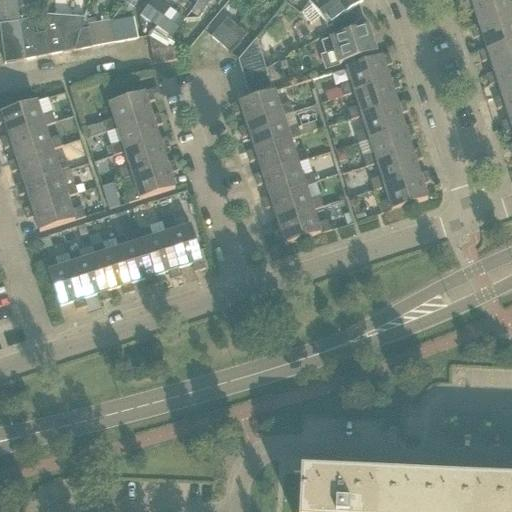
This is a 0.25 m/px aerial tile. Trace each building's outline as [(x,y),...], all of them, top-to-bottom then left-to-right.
[(0,0),(0,37),(4,65),(25,61),(16,9),(17,9),(15,0),(0,0)] [(31,21),(31,8),(31,7),(30,0),(15,0),(17,9),(16,9),(25,61),(38,58),(35,36),(33,20),(31,21)] [(152,0),(140,17),(156,28),(167,13),(168,11),(167,10),(153,0),(152,0)] [(181,0),(175,0),(170,9),(175,12),(183,1),(181,0)] [(198,0),(190,14),(199,20),(211,0),(198,0)] [(311,0),(309,2),(329,28),(362,2),(361,0),(311,0)] [(511,16),(511,5),(509,7),(506,0),(481,0),(476,2),(475,1),(463,5),(466,15),(475,13),(479,26),(480,27),(511,16)] [(156,28),(148,38),(151,53),(177,48),(175,35),(183,23),(167,13),(156,28)] [(511,16),(480,27),(479,26),(470,29),(474,39),(483,36),(487,49),(487,50),(511,42),(511,16)] [(83,26),(85,20),(47,18),(44,35),(47,35),(49,56),(75,52),(83,26)] [(111,23),(111,22),(92,48),(137,40),(133,19),(111,23)] [(220,46),(236,28),(225,19),(210,37),(220,46)] [(375,54),(371,39),(373,38),(368,31),(367,27),(366,28),(360,20),(346,30),(347,34),(320,42),(324,55),(334,52),(338,66),(375,54)] [(83,26),(75,52),(92,48),(111,22),(110,21),(83,26)] [(246,37),(236,28),(220,46),(230,55),(246,37)] [(47,35),(44,35),(35,36),(38,58),(49,56),(47,35)] [(242,77),(265,70),(256,39),(237,61),(242,77)] [(511,42),(487,50),(487,49),(478,52),(481,63),(490,60),(494,73),(495,74),(511,68),(511,42)] [(180,61),(177,48),(151,53),(153,66),(180,61)] [(387,82),(387,81),(383,68),(392,65),(388,55),(376,59),(376,60),(346,69),(351,84),(339,88),(343,99),(354,95),(353,93),(387,82)] [(511,68),(495,74),(494,73),(486,76),(489,86),(498,84),(502,96),(502,98),(511,94),(511,68)] [(265,70),(242,77),(249,96),(272,89),(265,70)] [(353,93),(354,95),(358,108),(348,111),(351,122),(362,119),(361,117),(395,106),(394,105),(390,92),(399,89),(396,78),(387,81),(387,82),(353,93)] [(150,118),(150,117),(146,104),(154,102),(151,91),(139,95),(139,96),(109,106),(113,120),(102,124),(106,135),(117,132),(116,129),(150,118)] [(281,116),(282,118),(293,114),(289,103),(278,107),(274,93),(244,102),(243,102),(231,105),(234,116),(243,113),(247,126),(248,127),(281,116)] [(511,94),(502,98),(502,96),(493,99),(497,110),(505,107),(510,120),(510,121),(511,120),(511,94)] [(361,117),(362,119),(366,132),(355,135),(358,146),(369,142),(368,140),(402,129),(402,128),(398,115),(407,113),(403,102),(394,105),(395,106),(361,117)] [(44,126),(44,128),(54,125),(51,114),(41,117),(36,103),(6,112),(5,112),(0,113),(0,124),(5,123),(9,136),(10,137),(44,126)] [(116,129),(117,132),(121,144),(110,147),(114,158),(124,154),(123,153),(157,142),(157,141),(153,128),(162,125),(159,115),(150,117),(150,118),(116,129)] [(248,127),(247,126),(238,129),(242,140),(250,137),(255,150),(255,151),(289,140),(289,142),(300,138),(297,127),(286,130),(282,118),(281,116),(248,127)] [(511,120),(510,121),(510,120),(501,123),(504,134),(511,131),(511,120)] [(10,137),(9,136),(0,139),(4,150),(13,147),(17,160),(17,161),(52,150),(52,152),(62,149),(59,138),(48,141),(44,128),(44,126),(10,137)] [(368,140),(369,142),(373,155),(362,159),(366,170),(377,166),(376,164),(410,153),(410,152),(406,139),(414,136),(411,126),(402,128),(402,129),(368,140)] [(123,153),(124,154),(129,168),(117,172),(121,183),(131,179),(131,177),(165,166),(165,165),(161,152),(169,149),(166,138),(157,141),(157,142),(123,153)] [(255,151),(255,150),(246,153),(249,163),(258,160),(262,173),(263,174),(297,164),(297,165),(308,162),(304,151),(293,155),(289,142),(289,140),(255,151)] [(376,164),(377,166),(381,179),(370,183),(373,193),(385,189),(385,187),(417,177),(417,176),(413,163),(422,160),(418,149),(410,152),(410,153),(376,164)] [(17,161),(17,160),(8,163),(11,173),(20,170),(25,183),(25,184),(59,174),(59,176),(70,172),(66,161),(56,165),(52,152),(52,150),(17,161)] [(131,177),(131,179),(136,192),(125,195),(128,205),(174,190),(174,189),(173,189),(168,175),(177,172),(174,162),(165,165),(165,166),(131,177)] [(266,184),(270,197),(270,198),(304,187),(304,189),(316,186),(312,175),(301,178),(297,165),(297,164),(263,174),(262,173),(254,176),(257,187),(266,184)] [(385,187),(385,189),(389,201),(377,205),(381,216),(427,201),(426,200),(425,201),(420,186),(429,183),(426,173),(417,176),(417,177),(385,187)] [(25,184),(25,183),(16,186),(19,197),(28,194),(32,207),(32,208),(66,197),(67,199),(77,196),(74,185),(63,188),(59,176),(59,174),(25,184)] [(270,198),(270,197),(261,200),(264,210),(273,208),(278,221),(310,211),(311,213),(323,209),(319,198),(309,202),(304,189),(304,187),(270,198)] [(32,208),(32,207),(23,210),(27,221),(35,218),(40,232),(39,232),(39,233),(84,219),(81,209),(71,212),(67,199),(66,197),(32,208)] [(363,210),(355,212),(357,222),(366,219),(363,210)] [(278,221),(269,223),(272,234),(281,231),(285,245),(284,246),(284,247),(331,232),(327,221),(315,225),(311,213),(310,211),(278,221)] [(349,214),(344,216),(347,226),(352,225),(349,214)] [(178,269),(191,265),(194,273),(205,270),(201,258),(200,258),(190,227),(189,228),(190,229),(177,233),(173,221),(162,225),(165,236),(167,235),(178,269)] [(167,235),(165,236),(153,240),(149,229),(139,232),(142,243),(143,243),(154,277),(155,276),(168,272),(171,281),(181,278),(178,269),(167,235)] [(143,243),(142,243),(129,247),(126,237),(115,240),(118,250),(119,250),(130,284),(131,284),(144,280),(147,289),(157,285),(155,276),(154,277),(143,243)] [(49,240),(39,243),(42,253),(51,250),(49,240)] [(119,250),(118,250),(105,254),(101,244),(91,247),(95,258),(96,258),(107,292),(108,291),(121,287),(123,296),(134,293),(131,284),(130,284),(119,250)] [(96,258),(95,258),(82,262),(79,251),(67,255),(71,267),(73,267),(83,299),(84,299),(97,295),(100,304),(110,300),(108,291),(107,292),(96,258)] [(73,267),(71,267),(58,271),(55,259),(44,262),(59,308),(60,308),(59,307),(73,302),(76,311),(87,308),(84,299),(83,299),(73,267)] [(293,475),(297,475),(300,475),(298,511),(511,511),(511,491),(356,484),(356,476),(293,474),(293,475)]
